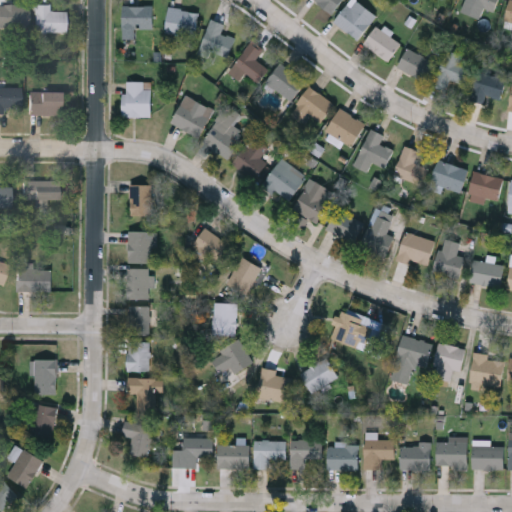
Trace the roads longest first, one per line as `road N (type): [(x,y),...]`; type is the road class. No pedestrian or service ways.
road 1 (residential): [(511,321),(362,282),(262,225),(169,154),(0,147)]
road 2 (residential): [(99,0),(94,420),(81,467),(53,511)]
road 3 (residential): [(511,504),(183,501),(141,494),(81,467)]
road 4 (residential): [(511,144),(420,116),(374,90),(258,0)]
